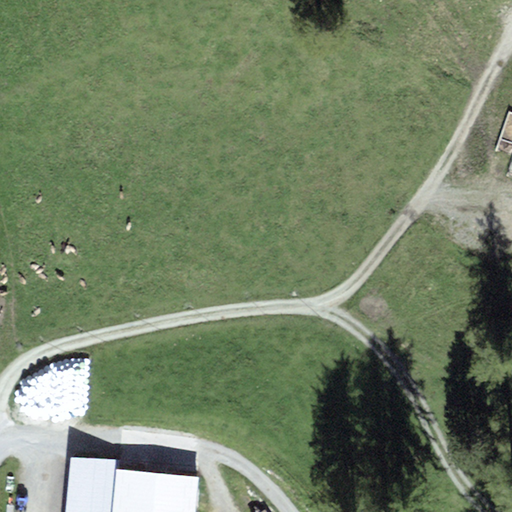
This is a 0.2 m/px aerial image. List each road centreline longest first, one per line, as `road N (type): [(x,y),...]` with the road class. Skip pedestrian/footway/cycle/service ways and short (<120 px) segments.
road 1 (track): [(330,309),(260,307),(77,338),(8,374)]
road 2 (track): [(330,309),(392,251),(480,115),(511,49)]
road 3 (track): [(490,511),(447,459),(391,359),(330,309)]
